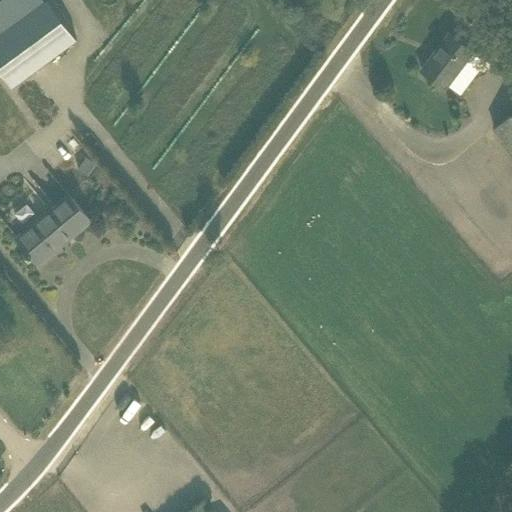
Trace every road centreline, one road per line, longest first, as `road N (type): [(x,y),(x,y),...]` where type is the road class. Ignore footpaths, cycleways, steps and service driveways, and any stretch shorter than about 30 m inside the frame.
road 1 (unclassified): [(0,488),(117,359),(389,0)]
road 2 (unknown): [(102,376),(0,252)]
